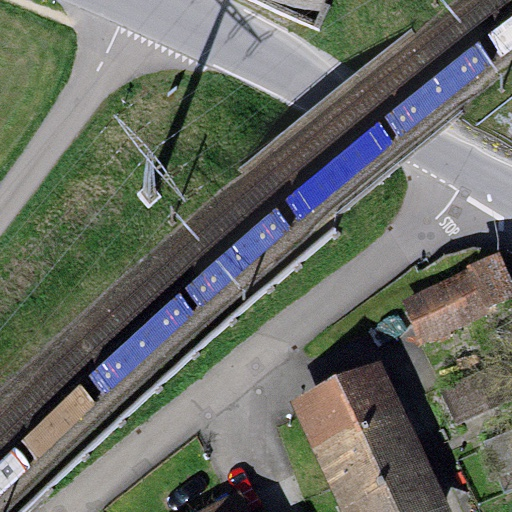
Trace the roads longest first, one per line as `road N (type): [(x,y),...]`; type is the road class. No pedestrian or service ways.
road 1 (residential): [(82,511),(145,452),(434,230),(471,181)]
road 2 (tertiary): [(137,0),(471,181)]
road 3 (track): [(0,225),(78,114),(133,0)]
